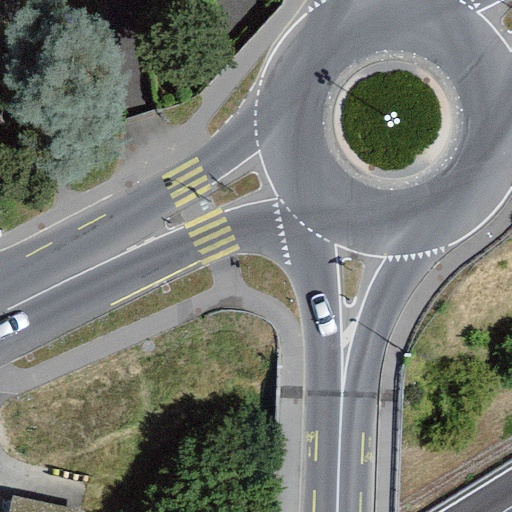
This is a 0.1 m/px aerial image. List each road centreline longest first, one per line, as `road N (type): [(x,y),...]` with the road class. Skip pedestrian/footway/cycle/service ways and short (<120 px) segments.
road 1 (tertiary): [(0,313),(298,157)]
road 2 (secondary): [(338,511),(346,350),(366,219)]
road 3 (secondary): [(382,21),(326,45),(307,69),(295,97),(298,157)]
road 4 (secondary): [(366,219),(402,222),(436,213),(466,192),(486,163),(495,128)]
road 5 (secondary): [(495,128),(493,101),(469,54),(424,25)]
